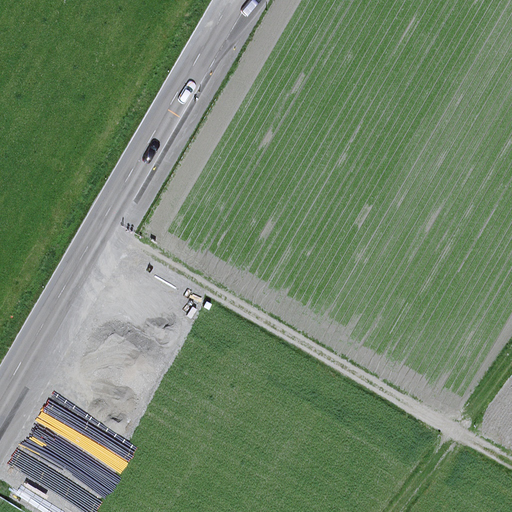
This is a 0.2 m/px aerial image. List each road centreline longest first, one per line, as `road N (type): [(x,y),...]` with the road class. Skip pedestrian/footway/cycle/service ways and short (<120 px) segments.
road 1 (track): [(511,466),(101,230)]
road 2 (secondary): [(0,405),(235,0)]
